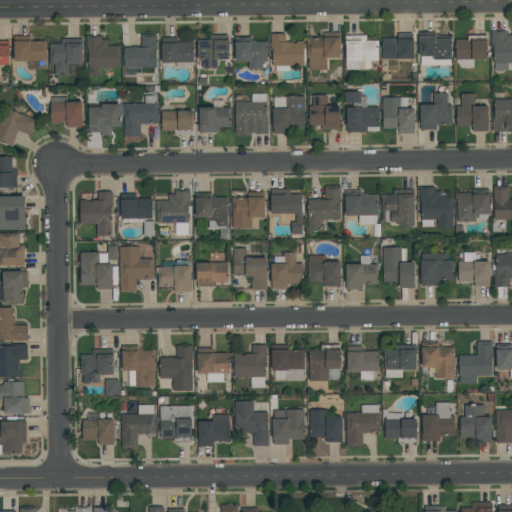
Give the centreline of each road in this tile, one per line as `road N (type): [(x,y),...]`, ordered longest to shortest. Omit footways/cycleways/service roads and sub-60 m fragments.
road 1 (residential): [(0,9),(511,6)]
road 2 (residential): [(0,480),(511,477)]
road 3 (residential): [(52,164),(511,161)]
road 4 (residential): [(58,324),(511,318)]
road 5 (residential): [(52,164),(63,481)]
